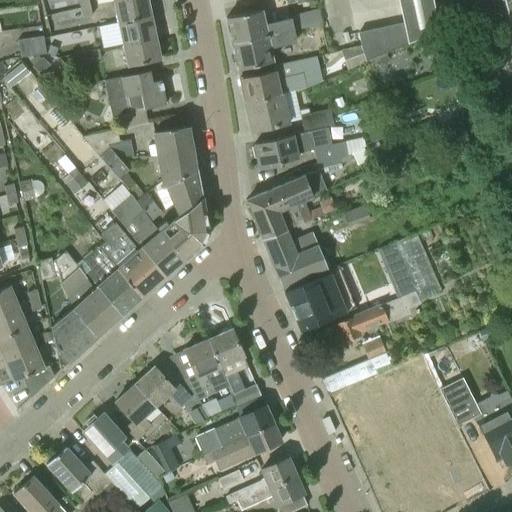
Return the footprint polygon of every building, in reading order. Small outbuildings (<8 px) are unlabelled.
[(68,3),(67,0),(46,0),(49,8),(68,3)] [(78,0),(80,8),(91,6),(90,0),(78,0)] [(117,23),(150,16),(147,0),(116,0),(113,1),(117,23)] [(357,45),(364,63),(439,30),(432,0),(397,0),(402,22),(357,32),(360,44),(357,45)] [(511,0),(502,0),(511,36),(511,0)] [(91,6),(80,8),(83,18),(93,16),(91,6)] [(231,43),(292,31),(290,19),(264,25),(260,10),(226,17),(231,43)] [(122,45),(155,38),(150,16),(117,23),(122,45)] [(54,31),(55,49),(92,47),(91,29),(54,31)] [(237,69),(273,61),(271,47),(295,42),(292,31),(231,43),(237,69)] [(43,36),(17,39),(20,57),(45,54),(43,36)] [(122,45),(126,67),(160,60),(155,38),(122,45)] [(347,70),(364,63),(357,45),(340,50),(347,70)] [(99,49),(89,50),(73,54),(76,66),(93,62),(93,60),(100,59),(99,49)] [(385,53),(378,58),(382,64),(389,60),(385,53)] [(41,57),(31,66),(39,74),(49,65),(41,57)] [(22,63),(3,78),(11,87),(30,73),(22,63)] [(117,116),(120,129),(147,122),(144,108),(165,104),(160,80),(151,82),(149,70),(103,80),(111,118),(117,116)] [(239,78),(244,102),(283,93),(306,87),(303,73),(277,79),(275,70),(239,78)] [(33,93),(39,100),(47,94),(41,86),(33,93)] [(244,102),(251,131),(290,123),(283,93),(244,102)] [(330,109),(300,115),(303,131),(326,126),(333,125),(330,109)] [(448,147),(467,140),(461,123),(442,130),(448,147)] [(381,125),(370,129),(372,136),(384,131),(381,125)] [(165,189),(197,169),(189,126),(151,133),(162,189),(164,187),(165,189)] [(260,169),(282,164),(282,161),(298,158),(297,152),(313,148),(330,144),(326,126),(293,134),(254,143),(254,146),(251,147),(253,158),(257,157),(260,169)] [(117,129),(81,135),(108,167),(119,158),(118,157),(132,156),(133,155),(130,140),(119,141),(117,129)] [(330,144),(313,148),(316,163),(322,162),(339,159),(340,159),(347,155),(344,141),(330,144)] [(368,161),(362,148),(353,152),(359,165),(368,161)] [(426,151),(414,156),(418,164),(429,159),(426,151)] [(136,202),(145,196),(143,194),(128,175),(126,172),(129,171),(124,163),(119,158),(108,167),(122,183),(130,193),(136,202)] [(341,169),(339,159),(322,162),(324,172),(341,169)] [(69,188),(82,177),(75,168),(67,174),(61,179),(69,188)] [(185,212),(202,198),(197,169),(165,189),(172,204),(177,215),(178,217),(185,212)] [(275,187),(285,208),(290,206),(323,191),(313,169),(275,187)] [(34,197),(31,180),(30,178),(18,181),(23,201),(35,198),(34,197)] [(5,195),(15,193),(13,183),(4,185),(5,195)] [(139,246),(164,276),(183,260),(162,233),(156,226),(155,227),(150,220),(144,211),(136,202),(130,193),(122,183),(102,200),(110,210),(140,245),(139,246)] [(290,206),(285,208),(275,187),(246,200),(262,241),(287,231),(286,229),(310,220),(307,212),(295,217),(290,206)] [(136,202),(144,211),(155,203),(148,193),(147,191),(143,194),(145,196),(136,202)] [(15,193),(5,195),(7,205),(16,203),(15,193)] [(318,201),(320,206),(323,214),(335,209),(330,196),(318,201)] [(185,212),(178,217),(177,215),(167,223),(165,219),(156,226),(162,233),(183,260),(203,243),(204,241),(205,240),(206,239),(207,238),(207,235),(207,233),(207,232),(202,198),(185,212)] [(144,211),(150,220),(161,212),(155,203),(144,211)] [(364,204),(343,212),(348,225),(369,218),(364,204)] [(107,259),(140,297),(164,276),(139,246),(136,248),(115,222),(113,224),(112,223),(100,232),(101,234),(100,235),(104,241),(98,246),(97,247),(101,252),(108,258),(107,259)] [(15,238),(24,236),(22,226),(13,228),(15,238)] [(281,287),(306,277),(307,278),(327,269),(312,232),(291,240),(287,231),(262,241),(269,257),(281,287)] [(441,292),(416,232),(388,243),(395,260),(400,258),(408,276),(409,279),(414,291),(419,301),(441,292)] [(17,248),(19,247),(26,245),(24,236),(15,238),(17,248)] [(96,284),(95,285),(97,288),(121,315),(140,297),(107,259),(108,258),(101,252),(97,247),(98,246),(97,246),(81,259),(90,269),(86,272),(96,284)] [(29,259),(26,247),(18,249),(20,260),(29,259)] [(72,305),(68,309),(95,338),(121,315),(97,288),(95,285),(93,287),(86,278),(78,266),(65,250),(63,251),(54,258),(61,281),(59,283),(66,297),(72,305)] [(36,262),(40,280),(55,276),(51,258),(36,262)] [(327,269),(307,278),(306,277),(281,287),(288,305),(299,331),(355,308),(337,265),(327,269)] [(0,314),(18,307),(9,285),(0,288),(0,314)] [(368,291),(371,302),(394,295),(391,285),(368,291)] [(29,301),(39,299),(37,289),(27,291),(29,301)] [(420,303),(419,301),(414,291),(381,304),(380,303),(347,317),(346,317),(335,321),(335,323),(328,326),(332,337),(340,334),(343,342),(360,335),(360,332),(386,322),(387,323),(409,313),(407,308),(420,303)] [(39,299),(29,301),(31,311),(41,309),(39,299)] [(0,337),(26,327),(18,307),(0,314),(0,337)] [(68,309),(49,326),(60,369),(95,338),(68,309)] [(0,351),(4,360),(35,347),(26,327),(0,337),(0,351)] [(486,327),(478,330),(482,341),(490,338),(486,327)] [(223,378),(224,378),(229,375),(247,367),(242,356),(243,356),(231,329),(207,339),(223,378)] [(49,331),(41,333),(43,342),(51,340),(49,331)] [(475,332),(461,339),(468,353),(482,347),(475,332)] [(320,379),(327,394),(395,366),(389,350),(385,351),(380,338),(362,346),(367,359),(320,379)] [(183,379),(197,400),(228,386),(224,378),(223,378),(207,339),(183,349),(194,374),(183,379)] [(35,347),(4,360),(13,381),(22,378),(30,398),(54,377),(49,366),(44,368),(35,347)] [(413,358),(419,369),(426,366),(421,355),(413,358)] [(178,382),(172,388),(153,366),(134,384),(154,407),(167,395),(179,409),(191,397),(178,382)] [(456,426),(474,417),(481,413),(476,403),(462,377),(459,378),(453,381),(452,382),(438,389),(456,426)] [(232,382),(241,403),(260,395),(254,384),(241,389),(237,380),(232,382)] [(354,400),(365,421),(399,404),(389,383),(354,400)] [(143,417),(154,407),(134,384),(114,401),(132,420),(124,427),(136,441),(145,432),(144,431),(150,424),(143,417)] [(497,394),(494,409),(476,420),(496,459),(501,456),(505,464),(511,460),(511,401),(511,399),(506,390),(497,394)] [(220,410),(214,398),(202,403),(208,416),(220,410)] [(409,425),(399,404),(365,421),(375,442),(409,425)] [(209,417),(201,405),(188,413),(196,425),(209,417)] [(227,443),(272,422),(264,405),(236,418),(208,430),(212,442),(207,444),(210,451),(213,450),(213,451),(227,444),(227,443)] [(441,422),(451,417),(446,406),(436,412),(441,422)] [(120,441),(124,438),(101,413),(82,430),(104,455),(105,454),(111,462),(126,448),(120,441)] [(446,432),(456,427),(451,417),(441,422),(446,432)] [(214,461),(217,468),(280,441),(272,422),(227,443),(227,444),(213,451),(213,450),(210,451),(210,452),(203,455),(207,464),(214,461)] [(163,470),(165,473),(177,467),(166,443),(164,440),(152,446),(163,469),(163,470)] [(394,483),(430,465),(430,464),(429,465),(419,445),(384,462),(394,482),(393,482),(394,483)] [(73,507),(77,511),(109,481),(103,473),(91,461),(84,468),(65,446),(45,464),(79,501),(73,507)] [(466,447),(456,453),(459,460),(470,455),(466,447)] [(163,470),(163,469),(145,449),(136,456),(129,450),(103,473),(109,481),(119,491),(135,509),(160,487),(161,485),(155,477),(163,470)] [(249,495),(295,475),(287,457),(259,470),(263,478),(260,479),(261,480),(225,496),(228,503),(241,498),(249,495)] [(430,465),(394,483),(404,504),(408,502),(410,505),(424,498),(422,495),(440,486),(430,465)] [(238,469),(218,478),(223,490),(243,480),(238,469)] [(172,472),(163,477),(166,483),(175,479),(172,472)] [(292,511),(306,505),(301,493),(303,493),(295,475),(249,495),(241,498),(245,508),(271,496),(275,506),(277,506),(277,511),(292,511)] [(29,511),(64,511),(32,476),(13,493),(29,511)] [(163,494),(160,487),(149,496),(155,502),(163,494)] [(186,493),(189,500),(198,495),(196,489),(186,493)] [(202,511),(199,511),(194,511),(189,500),(186,493),(168,501),(172,511),(202,511)]
